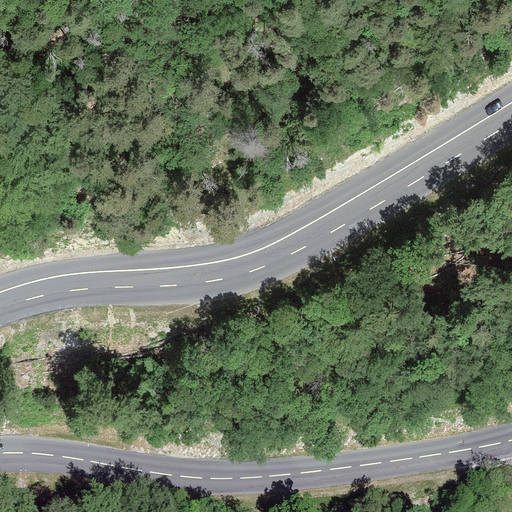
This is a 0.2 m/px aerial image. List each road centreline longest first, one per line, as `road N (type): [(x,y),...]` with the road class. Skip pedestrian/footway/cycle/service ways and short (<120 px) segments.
road 1 (secondary): [(0,294),(58,277),(252,255),(511,104)]
road 2 (secondary): [(511,439),(222,479),(0,455)]
